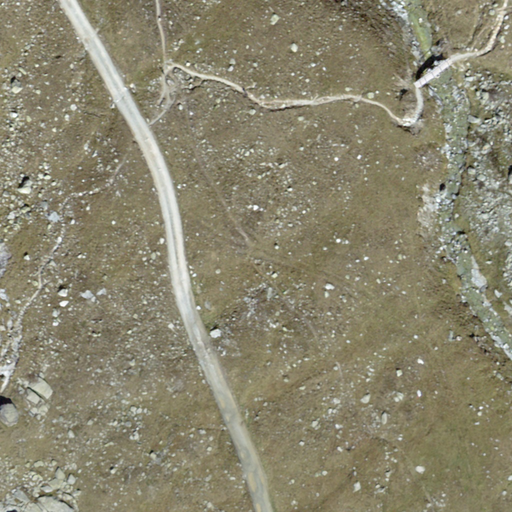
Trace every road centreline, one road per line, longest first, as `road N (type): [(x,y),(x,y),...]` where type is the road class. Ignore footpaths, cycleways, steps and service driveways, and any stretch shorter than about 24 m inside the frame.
road 1 (track): [(141,131),(171,218),(183,295),(265,511)]
road 2 (track): [(71,0),(141,131)]
